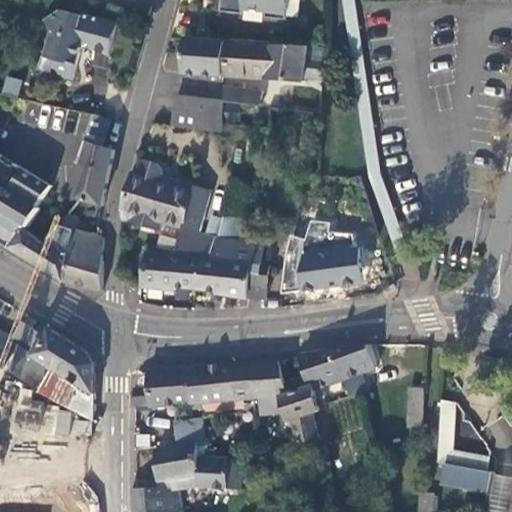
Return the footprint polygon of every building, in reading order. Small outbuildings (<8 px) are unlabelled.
[(217,0),(217,10),(239,13),(240,8),(262,11),(261,16),(283,19),(285,0),(217,0)] [(116,21),(80,11),(80,13),(61,8),(41,19),(49,32),(43,54),(55,58),(57,62),(54,73),(70,78),(78,49),(86,41),(92,47),(107,52),(116,21)] [(181,70),(221,73),(223,40),(199,36),(189,36),(182,35),(181,70)] [(301,79),(306,45),(295,44),(265,44),(223,40),(221,73),(301,79)] [(321,46),(306,45),(301,79),(320,81),(321,46)] [(258,87),(221,84),(220,100),(220,101),(257,105),(258,87)] [(173,93),(169,124),(197,127),(202,98),(173,93)] [(197,127),(218,130),(218,121),(220,101),(220,100),(202,98),(197,127)] [(101,144),(110,119),(92,114),(75,160),(82,162),(73,196),(77,197),(100,204),(105,183),(112,148),(101,144)] [(50,184),(0,153),(0,182),(37,205),(50,184)] [(181,226),(170,252),(197,255),(209,256),(212,236),(212,234),(197,230),(209,186),(171,176),(171,181),(159,178),(153,171),(160,168),(157,160),(137,156),(131,171),(121,209),(181,226)] [(37,205),(0,182),(0,240),(7,244),(24,220),(27,221),(28,220),(30,221),(39,207),(37,205)] [(96,229),(100,204),(77,197),(62,216),(74,223),(75,224),(78,220),(96,229)] [(224,222),(226,215),(221,214),(219,214),(217,221),(224,222)] [(27,221),(24,220),(7,244),(28,258),(62,279),(74,223),(62,216),(46,234),(27,221)] [(212,291),(245,296),(245,295),(249,263),(257,264),(259,253),(271,254),(272,245),(251,242),(236,240),(226,238),(228,230),(224,229),(224,222),(217,221),(215,237),(212,236),(209,256),(197,255),(193,287),(212,289),(212,291)] [(307,241),(289,237),(282,297),(366,289),(358,235),(332,233),(332,223),(311,222),(307,241)] [(62,279),(100,288),(101,261),(101,238),(95,234),(75,224),(74,223),(62,279)] [(238,231),(228,230),(226,238),(236,240),(238,231)] [(173,284),(193,287),(197,255),(170,252),(144,250),(139,285),(172,288),(173,284)] [(245,295),(261,297),(264,284),(267,264),(257,264),(249,263),(245,295)] [(0,374),(0,373),(15,345),(31,354),(43,334),(35,328),(22,320),(15,334),(0,329),(0,374)] [(39,320),(35,328),(43,334),(48,326),(39,320)] [(43,334),(31,354),(15,345),(0,373),(33,390),(93,422),(94,362),(89,353),(48,326),(43,334)] [(373,365),(367,343),(332,347),(339,376),(373,365)] [(309,385),(339,376),(332,347),(310,350),(298,352),(302,375),(304,384),(308,383),(309,385)] [(257,408),(279,404),(276,393),(282,392),(280,384),(274,360),(245,362),(247,376),(250,397),(255,397),(257,408)] [(135,384),(134,385),(133,385),(131,401),(147,401),(148,404),(250,397),(247,376),(245,362),(150,369),(139,372),(137,374),(135,384)] [(280,384),(282,392),(276,393),(279,404),(283,418),(289,417),(290,422),(295,442),(314,436),(308,410),(314,408),(311,393),(309,385),(308,383),(304,384),(302,375),(280,384)] [(418,413),(420,387),(407,387),(405,412),(418,413)] [(452,399),(436,397),(434,447),(450,450),(451,412),(452,399)] [(173,421),(175,442),(195,440),(195,442),(197,458),(225,459),(225,427),(200,425),(200,419),(173,421)] [(414,434),(412,428),(406,430),(408,436),(414,434)] [(407,456),(401,431),(391,434),(397,458),(407,456)] [(154,446),(156,467),(157,474),(157,478),(159,478),(195,476),(196,486),(224,486),(237,486),(238,461),(225,463),(225,459),(197,458),(195,442),(154,446)] [(491,458),(450,450),(434,447),(433,461),(443,463),(488,471),(491,458)] [(488,471),(443,463),(440,482),(485,489),(488,473),(488,471)] [(156,467),(132,469),(132,476),(148,475),(157,474),(156,467)] [(480,511),(510,511),(511,506),(511,477),(488,473),(485,489),(480,511)] [(157,474),(148,475),(149,486),(160,487),(159,478),(157,478),(157,474)] [(129,495),(161,494),(160,487),(149,486),(148,475),(132,476),(129,487),(129,495)] [(222,510),(224,510),(235,511),(237,486),(224,486),(222,510)] [(430,491),(416,490),(414,511),(429,511),(430,494),(430,491)] [(447,511),(448,495),(430,494),(429,511),(447,511)] [(373,511),(388,511),(386,501),(379,502),(380,506),(373,508),(373,511)]
